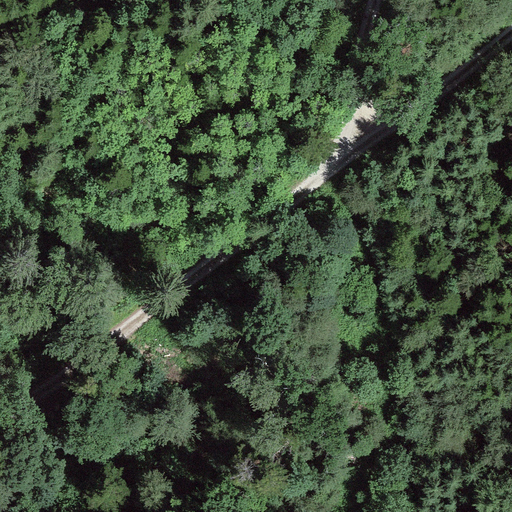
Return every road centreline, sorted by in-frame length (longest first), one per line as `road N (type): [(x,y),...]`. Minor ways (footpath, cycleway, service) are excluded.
road 1 (track): [(0,420),(344,163),(511,5)]
road 2 (track): [(374,0),(344,163)]
